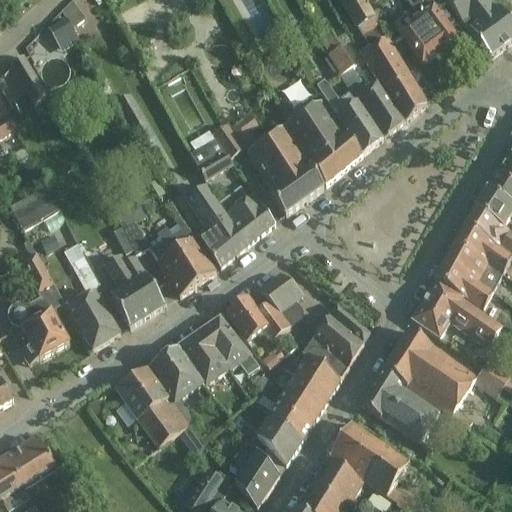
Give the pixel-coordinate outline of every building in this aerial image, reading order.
[(85,44),(110,20),(90,0),(75,0),(45,30),(57,43),(71,30),(85,44)] [(338,0),(358,31),(375,21),(362,0),(338,0)] [(460,24),(461,24),(445,3),(443,0),(404,0),(414,12),(407,17),(413,26),(400,36),(423,67),(456,43),(433,12),(444,3),(460,24)] [(461,24),(494,0),(493,0),(443,0),(445,3),(461,24)] [(511,24),(494,0),(461,24),(460,24),(469,35),(470,35),(491,62),(511,45),(511,24)] [(379,85),(406,126),(427,109),(389,43),(362,59),(379,85)] [(406,126),(379,85),(360,96),(356,90),(362,86),(341,53),(330,61),(334,67),(332,68),(333,71),(339,80),(342,78),(384,143),(406,126)] [(24,60),(11,67),(35,109),(48,101),(24,60)] [(323,84),(315,90),(319,95),(336,120),(362,159),(383,144),(356,105),(349,95),(338,103),(323,84)] [(130,100),(118,107),(140,147),(153,140),(130,100)] [(345,140),(321,104),(287,128),(326,191),(362,160),(347,138),(345,140)] [(0,141),(16,133),(0,105),(0,141)] [(216,142),(217,143),(234,170),(230,164),(246,153),(245,152),(232,132),(229,127),(212,138),(215,143),(216,142)] [(232,132),(245,152),(249,149),(236,129),(232,132)] [(324,194),(284,131),(247,157),(273,198),(270,200),(286,221),(324,194)] [(234,170),(217,143),(190,159),(206,186),(234,170)] [(26,151),(15,158),(19,165),(30,159),(26,151)] [(511,154),(488,192),(511,208),(511,154)] [(208,189),(186,204),(206,234),(197,240),(220,273),(248,251),(247,251),(226,219),(219,208),(208,191),(208,189)] [(219,208),(226,219),(247,251),(275,229),(251,198),(248,201),(241,190),(219,208)] [(504,231),(511,220),(511,208),(488,192),(475,212),(504,231)] [(60,213),(50,196),(15,217),(24,234),(60,213)] [(134,255),(137,259),(138,259),(124,234),(149,220),(139,202),(114,217),(122,231),(122,232),(134,255)] [(511,236),(504,231),(475,212),(465,227),(466,228),(511,259),(511,236)] [(216,277),(181,226),(147,249),(159,266),(157,268),(180,302),(216,277)] [(511,259),(466,228),(456,246),(502,278),(511,260),(511,259)] [(122,232),(114,236),(125,259),(133,255),(122,232)] [(493,296),(502,278),(456,246),(446,263),(450,266),(450,267),(493,296)] [(88,300),(93,296),(98,293),(100,288),(78,248),(64,255),(88,300)] [(123,266),(110,274),(108,271),(107,272),(119,290),(121,294),(111,301),(119,316),(130,333),(165,311),(154,294),(133,262),(137,259),(134,255),(128,258),(131,263),(123,267),(123,266)] [(64,310),(36,257),(19,267),(37,300),(38,299),(41,303),(29,310),(25,307),(18,306),(12,309),(8,315),(8,321),(10,328),(13,330),(10,334),(11,336),(30,370),(69,347),(52,317),(64,310)] [(450,266),(446,263),(434,283),(436,285),(464,303),(483,316),(493,296),(450,267),(450,266)] [(277,282),(257,296),(270,308),(285,322),(287,324),(285,326),(290,332),(301,325),(300,320),(304,317),(297,307),(304,301),(284,282),(281,285),(277,282)] [(464,303),(436,285),(412,325),(439,342),(450,325),(475,343),(489,352),(502,332),(487,322),(462,305),(464,303)] [(120,338),(93,296),(88,300),(65,313),(92,356),(120,338)] [(271,345),(290,332),(285,326),(287,324),(285,322),(270,308),(259,317),(248,303),(227,318),(247,346),(263,334),(271,345)] [(306,359),(308,361),(309,361),(341,385),(364,350),(362,349),(369,338),(342,315),(330,328),(327,326),(306,359)] [(221,322),(200,336),(227,375),(230,374),(239,369),(249,382),(258,376),(221,322)] [(401,387),(417,397),(452,419),(469,431),(473,425),(456,414),(478,380),(408,335),(382,374),(383,375),(401,387)] [(227,375),(200,336),(178,351),(203,388),(206,392),(222,379),(227,375)] [(171,403),(169,403),(189,432),(190,431),(198,426),(181,403),(203,388),(178,351),(149,371),(171,403)] [(276,361),(273,356),(262,364),(269,372),(282,362),(280,359),(276,361)] [(309,361),(308,361),(296,380),(331,401),(341,385),(309,361)] [(189,432),(169,403),(168,404),(147,373),(116,393),(157,454),(179,439),(189,432)] [(399,391),(401,387),(383,375),(362,410),(379,420),(421,448),(440,418),(399,391)] [(254,389),(265,397),(273,388),(263,379),(254,389)] [(320,419),(331,401),(296,380),(285,397),(320,419)] [(0,413),(13,406),(3,389),(0,383),(0,413)] [(511,388),(508,385),(503,393),(511,399),(511,388)] [(303,446),(320,419),(285,397),(278,408),(294,420),(286,433),(303,446)] [(286,472),(303,446),(286,433),(294,420),(278,408),(257,441),(286,472)] [(409,466),(351,428),(329,462),(387,499),(386,502),(397,509),(400,511),(419,511),(421,510),(393,491),(409,466)] [(189,432),(179,439),(194,460),(205,452),(190,431),(189,432)] [(6,464),(23,491),(55,471),(38,444),(6,464)] [(259,511),(280,482),(247,445),(234,465),(245,473),(235,488),(254,511),(259,511)] [(141,454),(129,463),(134,470),(147,461),(141,454)] [(0,505),(23,491),(6,464),(0,467),(0,505)] [(348,511),(359,511),(362,508),(354,503),(364,487),(328,464),(297,511),(348,511)] [(222,485),(209,477),(185,511),(205,511),(213,500),(222,485)] [(80,499),(76,492),(59,503),(63,509),(80,499)] [(374,496),(367,507),(375,511),(388,511),(392,507),(374,496)] [(231,511),(213,500),(205,511),(231,511)]
